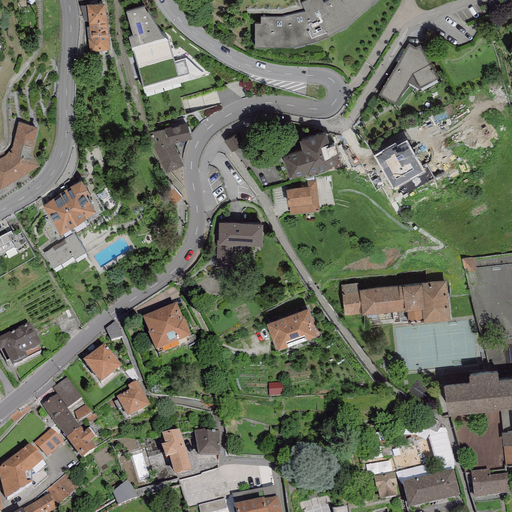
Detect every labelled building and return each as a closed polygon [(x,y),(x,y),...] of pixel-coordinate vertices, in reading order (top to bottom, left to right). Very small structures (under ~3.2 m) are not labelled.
[(105,0),(86,0),(87,3),(80,4),(85,18),(89,18),(89,23),(87,23),(89,47),(110,43),(105,0)] [(330,0),(324,5),(321,0),(307,0),(301,3),(305,13),(282,18),(261,17),(261,24),(255,24),(254,48),(292,48),(315,42),(328,38),(347,28),(353,22),(377,0),(330,0)] [(129,33),(145,89),(210,71),(180,47),(173,49),(170,36),(166,32),(161,30),(144,4),(127,9),(134,32),(129,33)] [(416,45),(408,41),(378,91),(395,102),(410,83),(420,89),(439,79),(437,75),(439,74),(420,43),(416,45)] [(40,163),(32,148),(37,123),(18,120),(12,146),(6,153),(0,156),(0,184),(0,185),(25,171),(40,163)] [(192,135),(186,120),(165,126),(171,141),(175,140),(192,135)] [(165,126),(149,131),(162,170),(183,163),(175,140),(171,141),(165,126)] [(326,126),(299,133),(302,143),(283,148),(289,170),(306,165),(307,167),(332,160),(332,158),(340,156),(335,137),(329,139),(326,126)] [(239,132),(228,139),(238,157),(249,151),(239,132)] [(382,148),(377,151),(390,175),(388,176),(394,186),(410,177),(408,172),(421,165),(414,152),(416,152),(406,135),(395,142),(394,140),(381,147),(382,148)] [(81,175),(43,202),(60,225),(95,203),(86,189),(87,183),(81,175)] [(320,209),(316,179),(303,181),(303,184),(286,186),(288,202),(289,202),(290,212),(320,209)] [(179,192),(174,187),(166,195),(175,202),(182,194),(179,192)] [(219,219),(219,241),(262,241),(262,219),(219,219)] [(15,232),(11,225),(0,231),(0,250),(16,242),(15,241),(11,234),(15,232)] [(86,248),(74,231),(44,252),(54,265),(73,252),(75,255),(86,248)] [(403,281),(359,286),(359,281),(345,283),(346,290),(342,290),(344,314),(362,311),(364,326),(408,321),(407,316),(423,314),(424,317),(450,314),(445,277),(422,279),(422,278),(403,280),(403,281)] [(308,303),(266,319),(277,347),(319,331),(308,303)] [(177,305),(143,318),(155,351),(191,338),(184,319),(182,320),(177,305)] [(30,323),(0,338),(0,352),(1,352),(6,362),(9,361),(12,368),(28,360),(27,358),(40,351),(39,348),(41,346),(30,323)] [(114,323),(106,330),(110,341),(122,337),(118,324),(114,323)] [(101,384),(122,368),(104,345),(83,362),(101,384)] [(511,410),(511,421),(511,432),(501,433),(502,448),(504,469),(511,468),(511,379),(497,381),(496,370),(468,373),(469,383),(445,385),(448,416),(511,410)] [(67,378),(52,388),(56,395),(77,423),(92,412),(67,378)] [(150,406),(137,381),(127,387),(129,390),(116,397),(127,418),(150,406)] [(283,383),(269,384),(269,396),(284,395),(283,383)] [(77,423),(56,395),(42,405),(66,439),(81,428),(77,423)] [(81,428),(66,439),(82,459),(96,448),(91,442),(95,439),(88,429),(84,432),(81,428)] [(52,430),(31,446),(43,460),(63,443),(52,430)] [(179,430),(161,434),(165,445),(161,446),(166,460),(169,458),(174,476),(191,471),(179,430)] [(205,431),(194,431),(198,457),(219,457),(219,454),(220,454),(218,432),(205,432),(205,431)] [(3,465),(0,468),(0,477),(5,501),(32,484),(31,482),(27,483),(24,473),(27,471),(28,473),(44,462),(43,460),(31,446),(30,445),(3,465)] [(489,469),(471,470),(473,496),(509,493),(507,473),(490,474),(489,469)] [(453,471),(402,483),(409,509),(459,497),(453,471)] [(395,473),(374,477),(376,489),(378,489),(380,501),(398,497),(396,488),(398,487),(395,473)] [(66,474),(47,490),(59,504),(78,488),(66,474)] [(127,481),(113,492),(118,506),(137,498),(132,486),(127,481)] [(50,495),(49,496),(48,495),(24,509),(25,511),(50,511),(57,509),(56,508),(58,507),(50,495)] [(264,498),(235,505),(236,511),(281,511),(277,497),(264,501),(264,498)] [(215,511),(226,509),(224,500),(198,506),(199,511),(215,511)]
